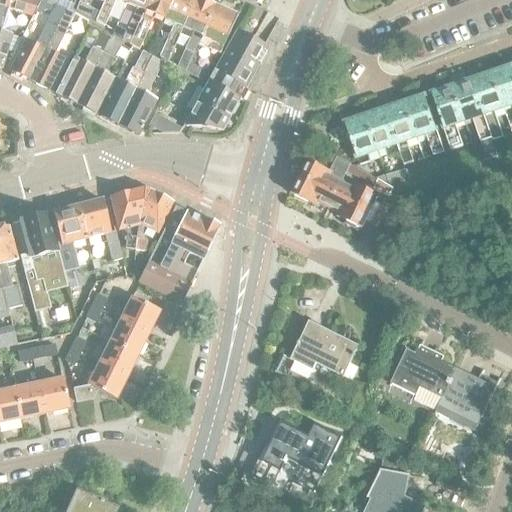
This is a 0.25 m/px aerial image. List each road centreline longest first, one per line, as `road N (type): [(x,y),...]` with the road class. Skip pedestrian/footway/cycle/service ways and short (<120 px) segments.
road 1 (tertiary): [(198,473),(226,369),(260,172)]
road 2 (residential): [(260,172),(132,156),(55,173)]
road 3 (residential): [(198,473),(119,447),(0,469)]
road 4 (residential): [(329,257),(511,345)]
road 5 (residential): [(361,39),(375,77),(388,81),(511,39)]
road 6 (tertiary): [(260,172),(309,19)]
